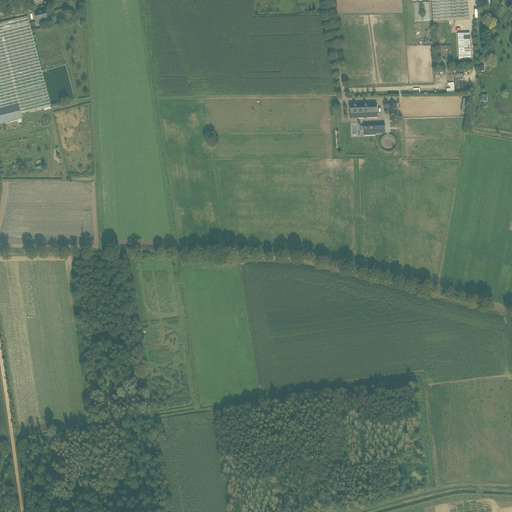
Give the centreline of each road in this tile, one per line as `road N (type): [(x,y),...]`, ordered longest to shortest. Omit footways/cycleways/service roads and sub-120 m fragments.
road 1 (track): [(434,490),(418,381),(0,444)]
road 2 (track): [(511,311),(311,259),(0,252)]
road 3 (track): [(85,0),(102,254)]
road 4 (track): [(340,511),(452,485),(511,486)]
road 5 (track): [(0,346),(23,511)]
